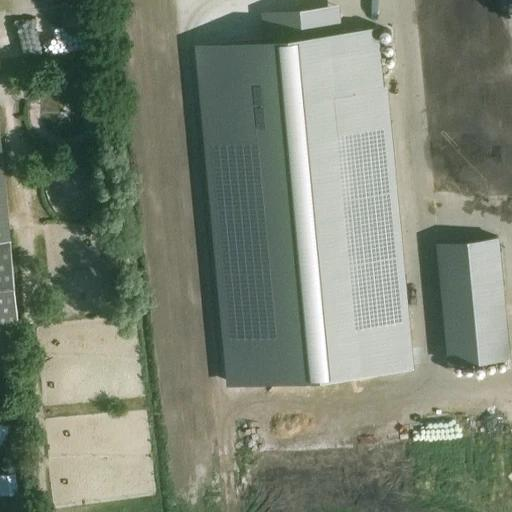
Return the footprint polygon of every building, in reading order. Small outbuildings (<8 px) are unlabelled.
[(265,38),(200,44),(232,383),(409,366),(378,27),(341,31),(340,30),(339,28),(338,26),(336,25),(335,23),(333,21),(331,19),(328,18),(326,16),(324,15),(322,14),(321,13),(319,13),(316,12),(314,11),(312,11),(309,10),(306,10),(303,10),(300,10),(297,11),(294,11),(291,12),(288,13),(286,14),(283,16),(281,17),(279,19),(277,20),(275,22),(273,24),(272,26),(270,28),(269,30),(268,32),(267,33),(266,35),(265,37),(265,38)] [(0,34),(27,35),(27,26),(0,25),(0,34)] [(0,240),(10,239),(0,134),(0,240)] [(498,236),(438,242),(449,362),(509,357),(498,236)] [(10,239),(0,240),(0,329),(18,327),(10,239)] [(0,433),(0,448),(7,450),(10,435),(0,433)] [(0,499),(13,500),(14,480),(0,479),(0,499)]
